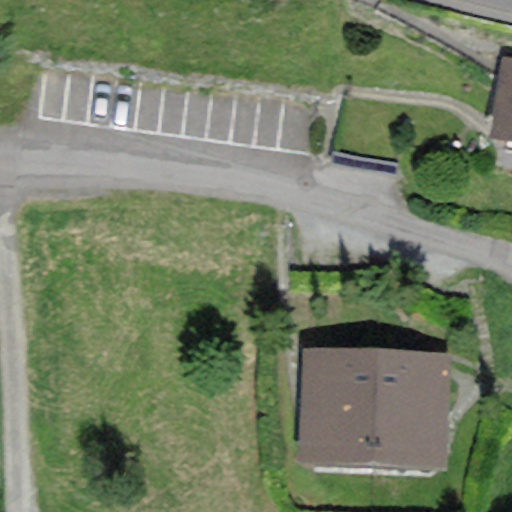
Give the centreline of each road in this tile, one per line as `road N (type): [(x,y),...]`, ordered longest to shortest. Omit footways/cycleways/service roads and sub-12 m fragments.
road 1 (residential): [(0,164),(269,189),(349,209),(511,269)]
road 2 (residential): [(0,238),(14,511)]
